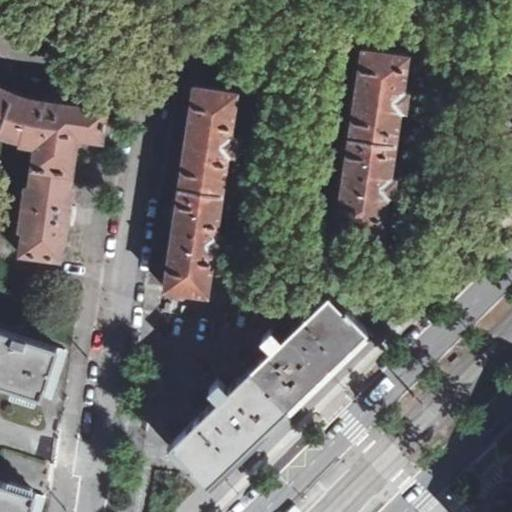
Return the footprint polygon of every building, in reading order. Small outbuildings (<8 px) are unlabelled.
[(364,49),(338,223),(383,229),(388,194),(399,195),(399,190),(401,177),(390,176),(400,108),(411,109),(412,102),(414,92),(403,90),(408,55),(364,49)] [(36,144),(30,187),(27,187),(22,227),(25,228),(21,252),(60,258),(63,239),(65,239),(68,222),(73,222),(74,214),(75,206),(70,206),(72,189),(70,188),(77,135),(103,138),(107,109),(58,102),(59,97),(52,96),(43,95),(42,100),(25,97),(8,89),(0,84),(0,131),(23,138),(22,142),(36,144)] [(166,287),(208,293),(214,251),(225,252),(226,246),(227,234),(216,233),(228,152),(239,153),(242,136),(231,134),(237,92),(196,86),(166,287)] [(199,469),(209,479),(368,327),(360,319),(354,312),(360,306),(344,290),(340,289),(337,291),(332,295),(329,292),(282,337),(273,327),(206,391),(215,400),(172,441),(199,469)] [(0,381),(11,385),(42,395),(50,370),(57,347),(0,328),(0,381)] [(0,511),(29,511),(35,493),(0,481),(0,511)]
